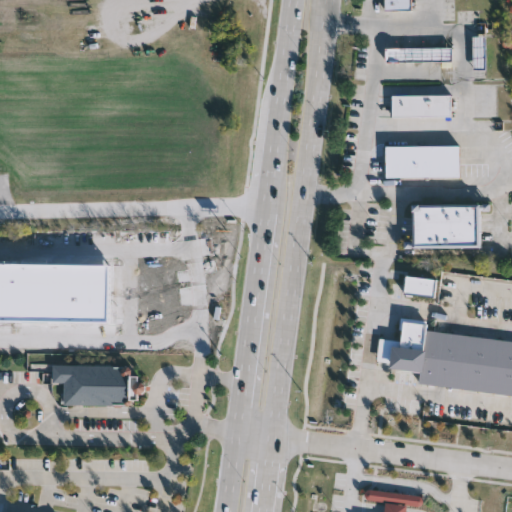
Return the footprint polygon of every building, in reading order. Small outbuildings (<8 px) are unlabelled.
[(385,0),(412,0),(412,10),(385,10),(385,0)] [(473,70),(473,36),(486,36),(486,70),(473,70)] [(386,62),(386,48),(453,48),(453,62),(386,62)] [(393,95),(454,95),(454,116),(393,116),(393,95)] [(387,176),(386,145),(460,144),(461,175),(387,176)] [(481,243),(413,243),(413,201),(481,201),(481,243)] [(506,271),(490,271),(490,300),(474,301),(474,316),(506,316),(506,271)] [(65,381),(53,381),(54,363),(134,364),(134,402),(65,402),(65,381)]
